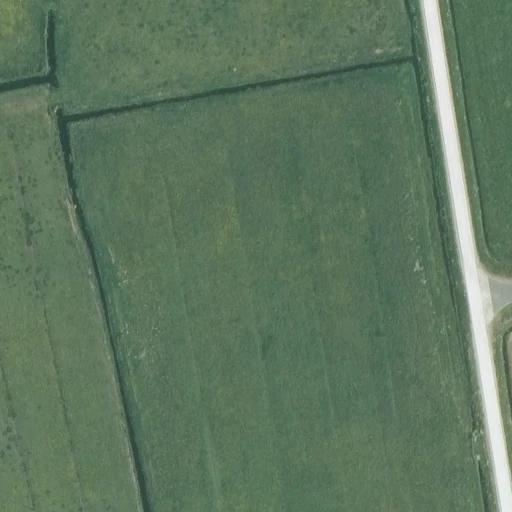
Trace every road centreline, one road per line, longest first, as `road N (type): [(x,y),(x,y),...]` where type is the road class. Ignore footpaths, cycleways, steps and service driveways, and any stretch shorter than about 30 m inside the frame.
road 1 (unclassified): [(468,300),(424,0)]
road 2 (unclassified): [(503,511),(468,300)]
